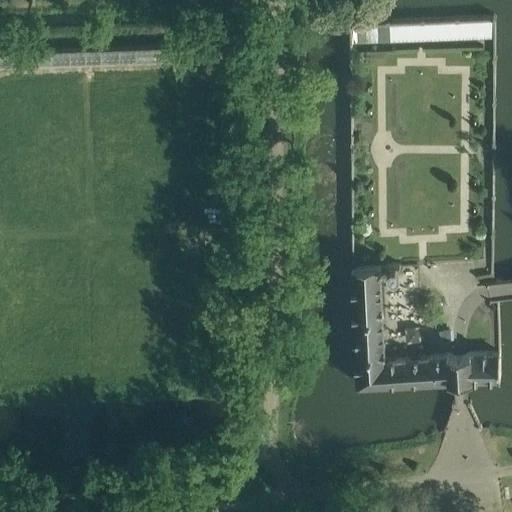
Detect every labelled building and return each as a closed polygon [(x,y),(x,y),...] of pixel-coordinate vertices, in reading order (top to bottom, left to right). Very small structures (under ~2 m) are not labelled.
[(494,19),(350,23),(351,52),(421,49),(494,47),(494,19)] [(219,43),(0,50),(0,69),(173,64),(172,48),(181,48),(182,64),(220,63),(219,43)] [(501,376),(500,351),(461,353),(448,353),(448,354),(385,357),(384,340),(380,266),(354,267),(358,384),(460,378),(501,376)] [(396,266),(390,266),(387,270),(387,276),(391,279),(396,278),(399,274),(399,270),(396,266)] [(387,326),(388,340),(404,340),(403,325),(387,326)]
